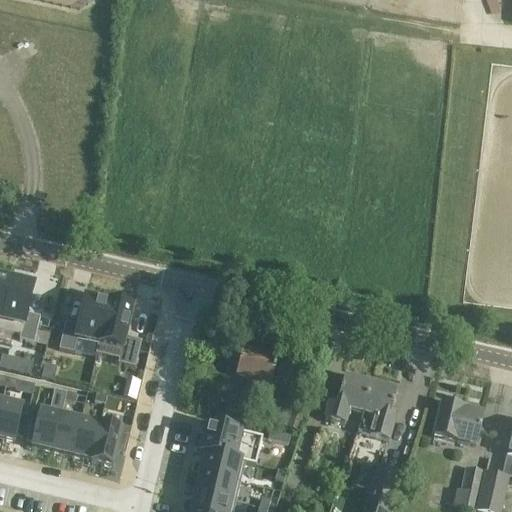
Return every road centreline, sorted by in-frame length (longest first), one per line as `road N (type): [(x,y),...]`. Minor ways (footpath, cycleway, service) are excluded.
road 1 (unclassified): [(182,285),(511,364)]
road 2 (residential): [(136,508),(182,285)]
road 3 (unclassified): [(0,242),(182,285)]
road 4 (residential): [(136,508),(0,474)]
